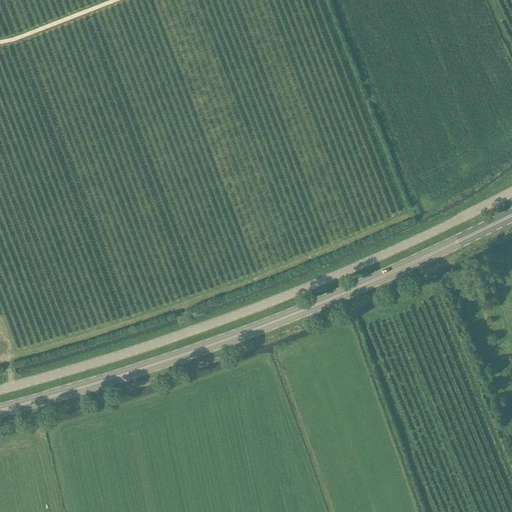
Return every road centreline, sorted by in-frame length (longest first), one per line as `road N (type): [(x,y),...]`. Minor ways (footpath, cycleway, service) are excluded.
road 1 (unclassified): [(511,192),(256,306),(0,389)]
road 2 (primary): [(0,409),(285,319),(488,227)]
